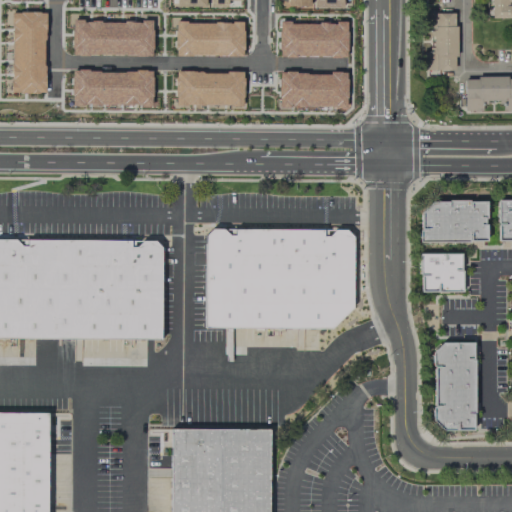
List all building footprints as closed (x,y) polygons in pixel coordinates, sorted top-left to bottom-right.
[(312,0),(312,8),(341,8),(340,0),(312,0)] [(511,0),(490,0),(491,18),(511,17),(511,12),(511,3),(511,0)] [(10,12),(11,93),(44,93),(43,12),(10,12)] [(429,12),(428,49),(423,49),(422,69),(454,71),(456,13),(429,12)] [(151,21),(86,21),(86,14),(70,14),(70,55),(151,55),(151,21)] [(278,56),(345,57),(346,23),(278,21),(278,56)] [(242,22),(174,22),(174,56),(242,56),(242,22)] [(151,105),(151,70),(70,71),(70,105),(151,105)] [(242,109),(242,72),(173,71),(173,108),(192,109),(202,109),(202,104),(229,105),(229,109),(242,109)] [(346,73),(278,71),(277,109),(289,110),(289,106),(345,108),(346,73)] [(511,109),(511,77),(463,78),(463,111),(481,111),(481,102),(502,102),(502,110),(511,109)] [(497,201),(511,201),(511,241),(497,241),(497,201)] [(420,213),(431,203),(484,202),(484,240),(420,240),(420,213)] [(203,328),(329,329),(351,307),(351,235),(345,229),(210,229),(204,235),(203,328)] [(0,336),(158,339),(160,246),(153,240),(0,239),(0,336)] [(419,254),(461,254),(461,292),(419,292),(419,254)] [(430,353),(441,343),(472,343),(474,431),(442,432),(431,421),(430,353)] [(0,511),(0,412),(45,413),(44,511),(0,511)] [(168,511),(169,429),(268,429),(267,511),(168,511)]
